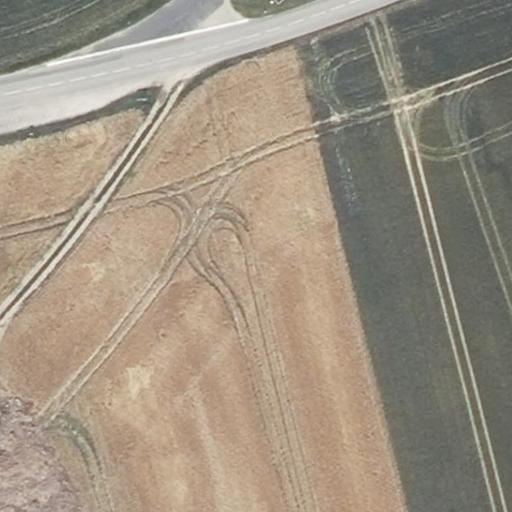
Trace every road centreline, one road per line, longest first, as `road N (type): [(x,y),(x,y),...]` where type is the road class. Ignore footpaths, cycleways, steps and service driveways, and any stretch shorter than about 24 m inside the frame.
road 1 (track): [(180,53),(101,191),(0,313)]
road 2 (tertiary): [(0,93),(180,53)]
road 3 (tertiary): [(180,53),(346,0)]
